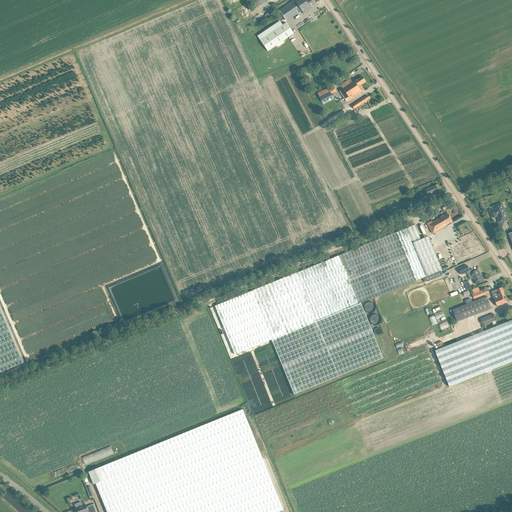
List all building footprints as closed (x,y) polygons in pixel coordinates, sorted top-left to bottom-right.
[(268,0),(250,0),(249,1),(254,9),(268,0)] [(311,8),(310,7),(315,3),(313,0),(306,0),(306,1),(305,0),(294,0),(279,10),(287,21),(302,11),(304,14),(311,8)] [(268,51),(293,34),(286,23),(260,40),(268,51)] [(365,91),(361,85),(366,82),(362,76),(352,83),(350,79),(346,82),(341,85),(348,96),(345,98),(348,102),(360,93),(365,91)] [(334,85),(321,91),(325,100),(333,96),(331,92),(333,91),(334,92),(337,90),(334,85)] [(361,105),(367,100),(365,97),(352,105),(354,109),(361,105)] [(442,193),(438,184),(425,190),(427,193),(428,195),(436,192),(437,195),(442,193)] [(508,219),(505,212),(501,203),(493,207),(494,209),(490,210),(493,217),(497,216),(500,222),(508,219)] [(446,225),(452,221),(448,214),(432,222),(432,221),(427,224),(433,233),(446,225)] [(317,321),(426,276),(426,277),(442,270),(428,237),(413,243),(407,228),(297,273),(252,291),(215,306),(235,354),(317,321)] [(467,265),(459,269),(461,275),(467,272),(470,270),(467,265)] [(470,270),(467,272),(470,279),(473,278),(476,284),(484,281),(478,270),(474,272),(473,269),(470,270)] [(440,272),(423,278),(424,282),(441,275),(440,272)] [(507,302),(501,287),(492,291),(497,306),(507,302)] [(487,288),(473,294),(475,299),(485,295),(484,294),(489,292),(487,288)] [(457,322),(491,309),(487,297),(472,303),(467,305),(452,310),(457,322)] [(360,305),(271,341),(293,395),(382,359),(360,305)] [(443,311),(435,314),(437,319),(445,316),(443,311)] [(496,321),(493,314),(480,319),(483,326),(496,321)] [(511,319),(435,351),(449,387),(511,361),(511,319)] [(260,389),(264,388),(268,391),(269,391),(272,397),(275,397),(275,396),(284,385),(283,383),(284,376),(279,376),(279,375),(278,377),(277,374),(275,375),(274,377),(271,376),(267,378),(267,379),(266,388),(263,381),(262,381),(262,382),(260,383),(260,382),(258,385),(257,384),(255,387),(256,388),(260,389)] [(243,409),(183,433),(89,472),(94,484),(96,484),(107,511),(278,511),(284,510),(243,409)] [(111,447),(83,456),(85,464),(114,454),(111,447)]
